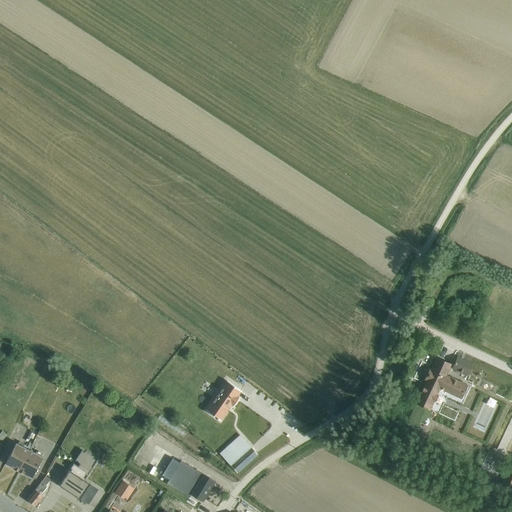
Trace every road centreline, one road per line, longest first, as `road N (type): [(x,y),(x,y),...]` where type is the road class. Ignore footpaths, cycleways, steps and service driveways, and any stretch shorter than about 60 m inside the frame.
road 1 (unclassified): [(329,423),(369,391),(401,291),(472,167),(511,117)]
road 2 (residential): [(223,511),(249,476),(329,423)]
